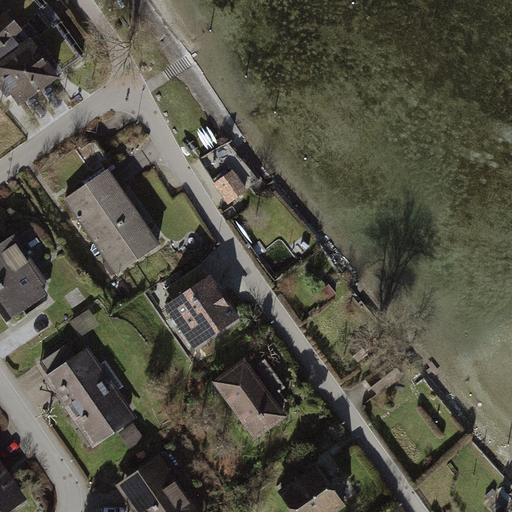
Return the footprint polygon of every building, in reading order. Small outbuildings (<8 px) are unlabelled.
[(41,6),(35,0),(0,0),(0,90),(1,92),(6,88),(16,101),(52,76),(48,70),(53,66),(58,72),(79,57),(53,21),(51,23),(39,8),(41,6)] [(92,137),(85,128),(60,146),(66,155),(92,137)] [(78,172),(104,154),(92,137),(66,155),(78,172)] [(155,243),(103,169),(62,198),(114,272),(155,243)] [(213,182),(226,200),(240,190),(226,172),(213,182)] [(0,307),(7,318),(40,295),(34,287),(39,284),(40,279),(39,275),(36,272),(31,271),(28,273),(25,269),(28,267),(7,236),(0,240),(0,307)] [(206,275),(164,305),(191,345),(234,315),(206,275)] [(72,356),(63,343),(39,359),(48,372),(72,356)] [(348,350),(354,358),(362,351),(356,343),(348,350)] [(72,356),(48,372),(66,398),(63,401),(76,419),(79,417),(91,435),(125,412),(110,390),(118,384),(102,360),(93,366),(82,349),(72,356)] [(213,381),(252,433),(279,414),(273,406),(275,405),(273,403),(272,404),(266,397),(275,391),(277,390),(276,389),(282,386),(261,357),(246,369),(240,361),(213,381)] [(363,377),(374,392),(398,374),(387,359),(363,377)] [(120,431),(128,443),(139,436),(130,424),(120,431)] [(122,479),(143,509),(138,511),(183,511),(184,511),(189,508),(170,481),(165,485),(148,461),(122,479)] [(283,501),(290,511),(326,511),(339,503),(314,465),(293,479),(289,474),(278,481),(282,487),(276,491),(283,501)] [(0,511),(15,502),(1,480),(5,477),(0,470),(0,511)] [(270,495),(277,506),(283,501),(276,491),(270,495)]
